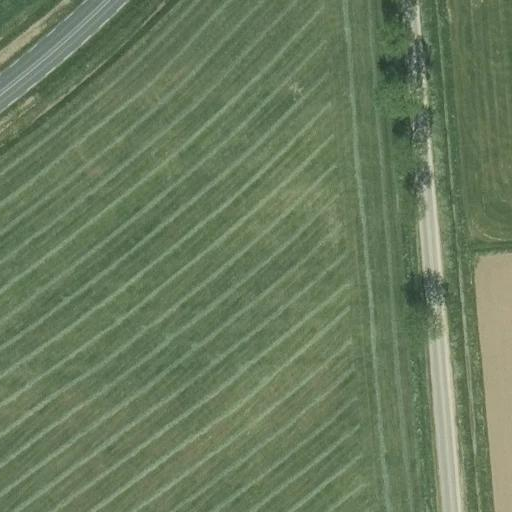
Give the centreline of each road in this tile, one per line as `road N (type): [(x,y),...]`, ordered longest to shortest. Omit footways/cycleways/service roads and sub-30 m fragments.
road 1 (unclassified): [(454,511),(408,0)]
road 2 (primary): [(0,92),(106,0)]
